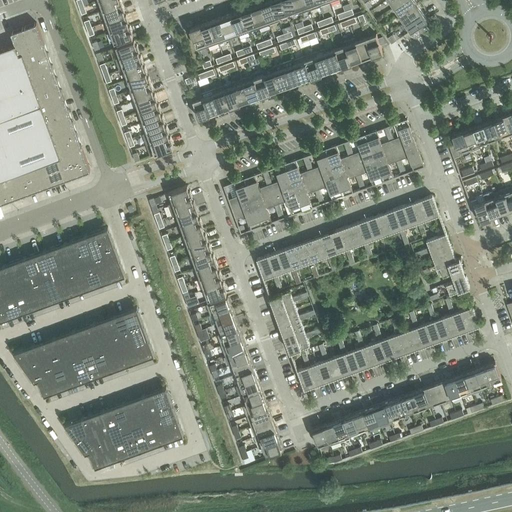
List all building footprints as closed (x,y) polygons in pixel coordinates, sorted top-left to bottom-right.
[(99,0),(103,10),(123,3),(121,0),(99,0)] [(266,0),(261,2),(269,24),(279,20),(271,0),(266,0)] [(280,20),(278,16),(288,13),(283,0),(271,0),(279,20),(280,20)] [(283,0),(288,13),(298,9),(299,13),(300,13),(295,0),(283,0)] [(306,0),(295,0),(300,13),(310,9),(306,0)] [(306,0),(310,9),(320,6),(318,0),(306,0)] [(417,2),(415,0),(403,0),(395,6),(400,14),(417,2)] [(251,6),(259,28),(269,24),(261,2),(251,6)] [(422,10),(417,2),(400,14),(405,22),(422,10)] [(125,10),(123,3),(103,10),(107,21),(126,14),(126,13),(125,14),(124,10),(125,10)] [(241,9),(249,31),(259,28),(251,6),(241,9)] [(231,13),(239,35),(249,31),(241,9),(231,13)] [(411,30),(428,19),(422,10),(405,22),(411,30)] [(221,17),(229,39),(239,35),(231,13),(221,17)] [(361,23),(366,21),(363,13),(358,15),(361,23)] [(129,20),(126,14),(107,21),(111,32),(130,24),(129,24),(128,21),(129,20)] [(210,20),(219,42),(229,39),(221,17),(210,20)] [(325,18),(317,21),(319,26),(327,24),(325,18)] [(200,24),(208,46),(219,42),(210,20),(200,24)] [(37,22),(11,31),(16,43),(0,48),(0,202),(91,170),(37,22)] [(133,36),(134,35),(133,35),(132,31),(133,31),(130,24),(111,32),(115,43),(133,36)] [(190,28),(198,50),(208,46),(200,24),(190,28)] [(383,52),(382,50),(376,33),(366,37),(373,55),(383,52)] [(392,34),(388,37),(392,43),(396,40),(393,35),(392,34)] [(352,63),(362,59),(356,41),(354,37),(344,41),(346,44),(352,63)] [(373,55),(366,37),(356,41),(362,59),(373,55)] [(135,39),(116,46),(120,57),(140,50),(137,43),(136,44),(135,39)] [(352,63),(346,44),(335,48),(342,66),(352,63)] [(322,74),(332,70),(324,48),(314,52),(322,74)] [(324,48),(332,70),(342,66),(335,48),(326,52),(324,48)] [(139,51),(140,50),(120,57),(116,59),(120,69),(124,68),(144,60),(141,54),(140,54),(139,51)] [(312,77),(322,74),(314,52),(304,55),(312,77)] [(302,81),(312,77),(304,55),(293,59),(302,81)] [(302,81),(293,59),(293,58),(283,62),(291,85),(302,81)] [(212,65),(210,59),(202,62),(204,68),(212,65)] [(124,68),(128,78),(147,71),(145,65),(144,65),(143,61),(144,61),(144,60),(124,68)] [(291,85),(283,62),(273,66),(273,67),(281,89),(291,85)] [(281,89),(273,67),(264,70),(263,71),(271,92),(281,89)] [(215,74),(213,68),(206,71),(208,76),(215,74)] [(253,73),(253,74),(261,96),(271,92),(263,71),(264,70),(263,69),(261,70),(255,72),(253,73)] [(146,72),(148,72),(147,71),(128,78),(132,89),(151,82),(149,75),(148,76),(146,72)] [(199,73),(201,79),(208,76),(206,71),(199,73)] [(243,78),(251,100),(261,96),(253,74),(243,78)] [(195,81),(193,75),(185,78),(187,84),(195,81)] [(233,81),(241,103),(251,100),(243,78),(233,81)] [(223,85),(231,107),(241,103),(233,81),(232,81),(234,85),(224,89),(223,85)] [(153,89),(154,89),(151,82),(132,89),(135,100),(155,93),(155,92),(154,93),(153,89)] [(212,89),(220,111),(231,107),(223,85),(212,89)] [(202,92),(210,114),(220,111),(212,89),(202,92)] [(202,92),(192,96),(200,118),(210,114),(202,92)] [(157,100),(158,99),(155,93),(135,100),(139,110),(159,103),(158,103),(157,100)] [(160,110),(162,110),(159,103),(139,110),(143,121),(163,114),(162,114),(160,110)] [(511,111),(503,115),(511,136),(511,111)] [(164,121),(165,121),(163,114),(143,121),(147,132),(167,125),(167,124),(166,125),(164,121)] [(511,137),(511,136),(503,115),(493,119),(500,137),(509,133),(511,137)] [(405,146),(416,142),(407,118),(398,122),(396,122),(401,136),(394,138),(392,139),(395,149),(405,146)] [(490,140),(500,137),(493,119),(483,122),(490,140)] [(480,144),(490,140),(483,122),(473,126),(481,148),(481,147),(480,144)] [(147,132),(143,134),(146,144),(171,135),(170,135),(168,132),(169,131),(167,125),(147,132)] [(471,151),(481,148),(473,126),(463,130),(471,151)] [(385,153),(395,149),(392,139),(389,140),(382,143),(377,129),(366,133),(371,147),(375,157),(385,153)] [(460,151),(469,148),(470,152),(471,151),(463,130),(452,134),(455,142),(449,144),(454,157),(461,155),(460,151)] [(351,154),(355,164),(364,161),(375,157),(371,147),(366,133),(356,137),(361,150),(353,153),(351,154)] [(172,142),(173,142),(171,135),(146,144),(150,155),(174,147),(172,142)] [(416,142),(405,146),(395,149),(399,160),(401,159),(409,156),(414,170),(425,166),(420,152),(416,142)] [(334,172),(345,168),(355,164),(351,154),(348,155),(341,158),(336,144),(326,148),(331,161),(334,172)] [(320,165),(313,168),(310,169),(314,179),(324,175),(334,172),(331,161),(326,148),(315,152),(320,165)] [(394,177),(389,163),(397,160),(399,160),(395,149),(385,153),(375,157),(379,167),(384,180),(394,177)] [(373,184),(384,180),(379,167),(375,157),(364,161),(355,164),(358,174),(361,173),(368,171),(373,184)] [(290,176),(294,186),(304,182),(314,179),(310,169),(308,170),(301,172),(296,159),(285,163),(290,176)] [(270,184),(273,194),(283,190),(294,186),(290,176),(285,163),(275,166),(280,180),(272,183),(270,184)] [(343,195),(354,191),(349,178),(356,175),(358,174),(355,164),(345,168),(334,172),(338,182),(343,195)] [(475,172),(473,166),(461,170),(464,176),(475,172)] [(338,182),(334,172),(324,175),(314,179),(318,189),(320,188),(327,186),(332,199),(343,195),(338,182)] [(249,191),(253,201),(264,197),(273,194),(270,184),(267,184),(260,187),(255,174),(245,177),(249,191)] [(467,185),(478,181),(476,175),(465,179),(467,185)] [(253,201),(249,191),(245,177),(234,181),(239,195),(229,198),(233,209),(243,205),(253,201)] [(302,210),(313,206),(308,193),(315,190),(318,189),(314,179),(304,182),(294,186),(297,196),(302,210)] [(189,189),(188,185),(169,192),(173,203),(193,196),(190,189),(189,189)] [(277,204),(280,203),(287,200),(292,214),(302,210),(297,196),(294,186),(283,190),(273,194),(277,204)] [(511,210),(504,189),(494,192),(502,213),(511,210)] [(493,190),(483,194),(485,200),(492,217),(502,213),(494,192),(493,190)] [(273,221),(268,207),(275,205),(277,204),(273,194),(264,197),(253,201),(257,211),(262,225),(273,221)] [(422,220),(440,214),(433,194),(257,258),(264,278),(274,274),(279,289),(283,288),(278,273),(292,268),(297,283),(301,281),(296,266),(310,261),(315,276),(319,275),(314,260),(328,255),(333,270),(337,268),(332,253),(346,248),(351,263),(355,261),(350,246),(364,241),(369,256),(374,255),(368,240),(382,235),(387,250),(392,248),(386,233),(400,228),(405,243),(410,242),(404,227),(418,221),(424,237),(428,235),(422,220)] [(193,196),(173,203),(168,204),(172,215),(177,214),(197,206),(194,200),(193,200),(192,196),(193,196)] [(475,214),(478,213),(481,221),(492,217),(485,200),(479,202),(477,198),(470,201),(475,214)] [(262,225),(257,211),(253,201),(243,205),(233,209),(236,219),(246,215),(251,229),(262,225)] [(197,206),(177,214),(181,224),(201,217),(200,217),(199,217),(198,213),(199,213),(197,206)] [(201,217),(181,224),(185,235),(203,228),(202,224),(203,224),(201,217)] [(0,265),(0,320),(123,275),(126,274),(108,226),(105,228),(0,265)] [(203,228),(185,235),(188,246),(208,238),(206,232),(205,232),(203,228)] [(429,247),(415,252),(416,256),(431,251),(436,265),(421,270),(423,274),(438,269),(437,267),(440,266),(444,275),(452,272),(455,280),(447,283),(450,293),(458,290),(467,287),(470,286),(466,276),(463,268),(460,258),(456,259),(448,235),(445,228),(444,228),(437,231),(437,232),(438,235),(427,239),(429,247)] [(208,238),(188,246),(192,256),(212,249),(210,243),(209,243),(207,239),(208,239),(208,238)] [(212,249),(192,256),(196,267),(216,260),(214,253),(213,254),(211,250),(212,250),(212,249)] [(216,260),(196,267),(200,278),(220,271),(220,270),(219,271),(217,267),(218,266),(216,260)] [(220,271),(200,278),(204,289),(224,281),(223,281),(221,278),(222,277),(220,271)] [(225,288),(226,288),(224,281),(204,289),(208,300),(227,293),(225,288)] [(290,351),(310,344),(307,337),(322,331),(321,327),(306,332),(301,319),(316,313),(314,309),(299,314),(294,301),(309,295),(308,291),(293,296),(290,289),(270,296),(290,351)] [(228,296),(207,304),(211,314),(232,306),(228,296)] [(480,325),(473,305),(455,312),(449,297),(445,298),(451,313),(437,318),(432,303),(427,305),(433,320),(419,325),(413,310),(409,311),(415,326),(401,331),(395,316),(391,318),(397,333),(383,338),(377,323),(373,324),(379,339),(365,345),(359,329),(355,331),(361,346),(347,351),(341,336),(337,338),(343,353),(329,358),(323,343),(319,344),(324,359),(311,364),(305,349),(301,351),(306,366),(297,369),(305,389),(480,325)] [(19,349),(14,351),(15,352),(35,380),(39,379),(44,393),(45,394),(49,393),(152,355),(155,354),(154,353),(138,307),(137,306),(135,307),(19,349)] [(211,315),(214,313),(218,323),(236,317),(232,306),(211,314),(211,315)] [(236,317),(218,323),(222,333),(239,327),(236,317)] [(222,333),(218,335),(222,345),(243,337),(239,327),(222,333)] [(243,337),(222,345),(225,355),(247,347),(243,337)] [(247,347),(225,355),(229,365),(233,364),(250,357),(247,347)] [(250,357),(233,364),(236,374),(254,367),(250,357)] [(502,378),(496,361),(485,364),(492,382),(502,378)] [(483,390),(483,389),(482,386),(492,382),(485,364),(475,368),(483,390)] [(254,367),(236,374),(240,384),(258,377),(254,367)] [(473,393),(483,390),(475,368),(465,372),(473,393)] [(462,397),(473,393),(465,372),(455,376),(462,397)] [(451,397),(461,393),(462,397),(455,376),(445,379),(451,397)] [(236,385),(240,396),(244,394),(261,388),(258,377),(240,384),(236,385)] [(441,401),(451,397),(445,379),(434,383),(441,401)] [(431,404),(441,401),(434,383),(424,387),(431,404)] [(70,421),(65,423),(66,424),(86,452),(90,451),(95,465),(96,466),(100,465),(120,457),(181,435),(184,434),(184,433),(167,387),(166,386),(164,387),(70,421)] [(424,387),(414,390),(420,408),(431,404),(424,387)] [(247,404),(244,405),(244,406),(265,398),(261,388),(244,394),(247,404)] [(410,412),(420,408),(414,390),(404,394),(410,412)] [(400,415),(410,412),(404,394),(394,398),(400,415)] [(265,398),(244,406),(247,416),(269,408),(265,398)] [(390,419),(400,415),(394,398),(384,401),(391,423),(392,423),(390,419)] [(384,401),(373,405),(381,426),(391,423),(384,401)] [(371,430),(381,426),(373,405),(363,409),(371,430)] [(269,408),(247,416),(251,426),(272,418),(269,408)] [(360,430),(369,427),(371,430),(363,409),(353,412),(360,430)] [(351,437),(350,434),(360,430),(353,412),(343,416),(351,437)] [(343,416),(333,420),(341,441),(351,437),(343,416)] [(255,436),(276,428),(272,418),(251,426),(255,436)] [(330,445),(341,441),(333,420),(323,424),(330,445)] [(319,445),(329,441),(330,445),(323,424),(312,427),(319,445)] [(259,446),(262,445),(280,438),(276,428),(255,436),(259,446)] [(266,455),(284,449),(280,438),(262,445),(266,455)]
